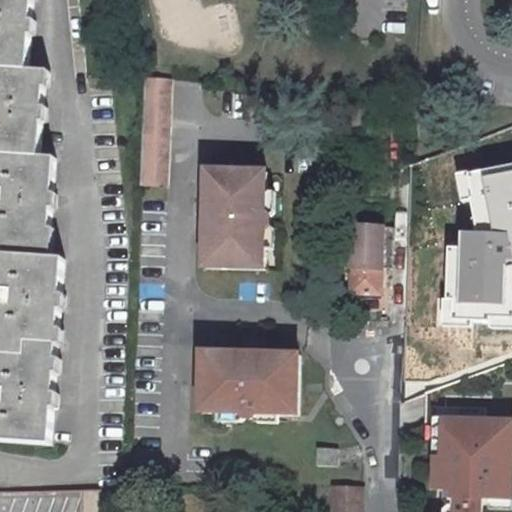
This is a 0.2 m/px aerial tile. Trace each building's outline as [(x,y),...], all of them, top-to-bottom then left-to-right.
[(0,0),(0,247),(7,248),(0,351),(0,434),(54,439),(67,251),(53,250),(58,151),(44,150),(49,65),(30,64),(34,0),(0,0)] [(175,80),(148,78),(144,186),(171,187),(175,80)] [(511,163),(446,188),(496,331),(511,324),(511,163)] [(209,169),(207,268),(268,270),(268,227),(272,225),(273,221),(272,217),(271,215),(269,215),(270,171),(209,169)] [(352,220),(350,290),(382,292),(383,278),(392,279),(395,221),(352,220)] [(498,346),(511,341),(511,328),(495,334),(498,346)] [(302,355),(205,353),(203,413),(245,415),(248,419),(256,419),(260,415),(301,415),(302,355)] [(485,511),(486,494),(511,494),(511,418),(450,416),(449,455),(441,455),(440,485),(459,485),(458,494),(462,494),(461,511),(485,511)] [(339,444),(318,445),(318,463),(339,462),(339,444)] [(331,483),(330,511),(362,511),(363,482),(331,483)]
